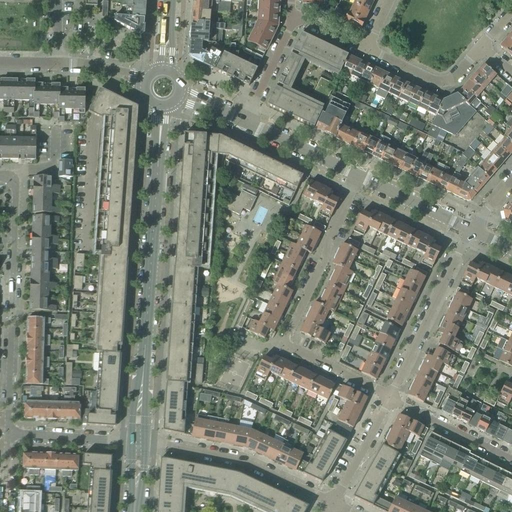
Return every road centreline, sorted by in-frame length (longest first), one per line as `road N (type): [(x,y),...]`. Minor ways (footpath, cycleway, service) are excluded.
road 1 (residential): [(358,175),(283,345),(393,399)]
road 2 (tertiary): [(137,442),(159,138)]
road 3 (residential): [(8,421),(15,187),(0,177)]
road 4 (residential): [(137,442),(238,461),(333,505)]
road 5 (residential): [(393,399),(474,231)]
road 6 (residential): [(479,46),(440,82),(366,48)]
road 7 (residential): [(393,399),(511,459)]
road 8 (unclassified): [(474,231),(358,175)]
road 9 (residential): [(137,442),(9,435)]
road 10 (unclassified): [(358,175),(245,123)]
road 11 (residential): [(333,505),(393,399)]
